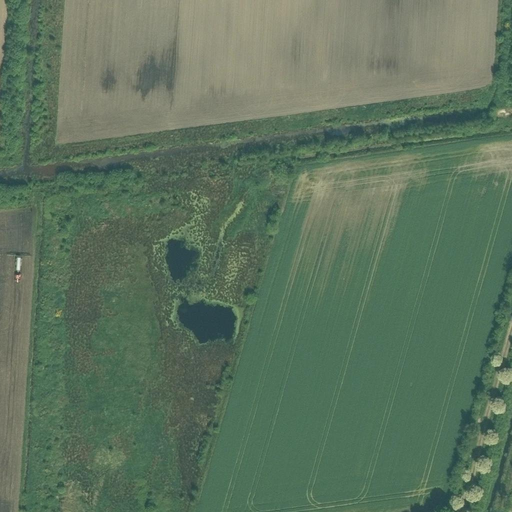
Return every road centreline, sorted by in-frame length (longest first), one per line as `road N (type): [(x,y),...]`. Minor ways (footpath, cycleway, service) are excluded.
road 1 (track): [(0,184),(511,114)]
road 2 (track): [(461,511),(511,335)]
